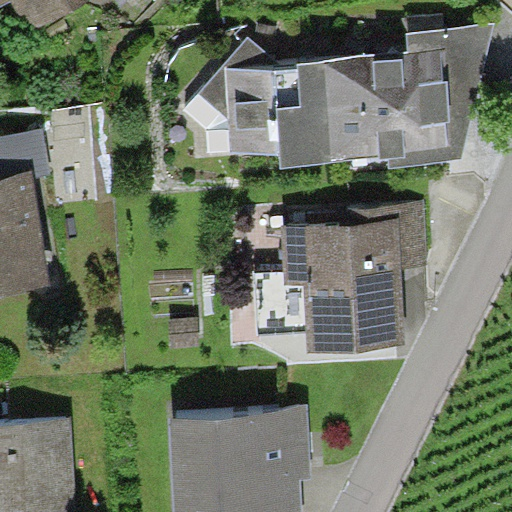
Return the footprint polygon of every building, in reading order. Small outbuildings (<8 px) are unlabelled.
[(0,0),(1,0),(0,0),(16,0),(29,22),(65,0),(0,0)] [(462,147),(494,14),(406,17),(406,33),(299,36),(300,46),(267,47),(246,30),(190,100),(210,116),(211,139),(389,132),(390,149),(462,147)] [(0,270),(48,262),(41,226),(31,172),(49,168),(41,122),(0,129),(0,270)] [(416,278),(415,259),(431,258),(428,194),(338,198),(338,208),(283,210),(288,327),(311,326),(311,337),(406,333),(404,279),(416,278)] [(311,400),(175,406),(179,507),(225,505),(225,511),(301,511),(300,473),(314,472),(313,446),(311,400)] [(0,511),(75,511),(72,410),(0,412),(0,511)]
